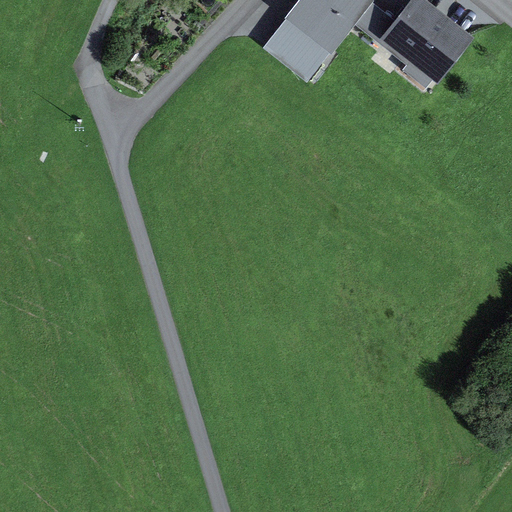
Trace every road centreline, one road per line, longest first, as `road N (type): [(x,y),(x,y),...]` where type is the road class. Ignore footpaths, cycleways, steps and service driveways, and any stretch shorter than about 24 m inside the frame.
road 1 (residential): [(222,511),(112,135)]
road 2 (residential): [(112,135),(245,0)]
road 3 (residential): [(112,135),(88,68),(112,0)]
